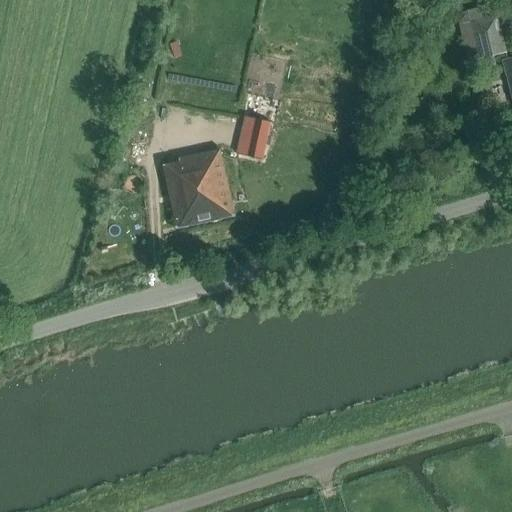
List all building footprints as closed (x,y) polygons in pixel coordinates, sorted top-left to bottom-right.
[(498,16),(471,22),(479,59),(507,53),(498,16)] [(214,40),(191,39),(189,66),(213,67),(214,40)] [(246,117),(244,128),(269,133),(272,122),(246,117)] [(269,133),(244,128),(238,155),(263,161),(269,133)] [(180,161),(164,164),(177,227),(234,215),(219,149),(180,158),(180,161)]
